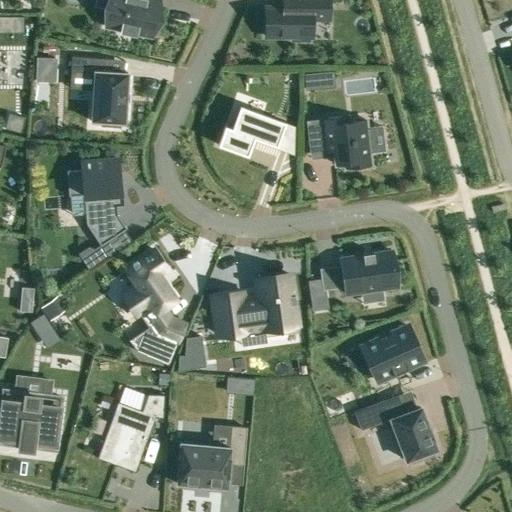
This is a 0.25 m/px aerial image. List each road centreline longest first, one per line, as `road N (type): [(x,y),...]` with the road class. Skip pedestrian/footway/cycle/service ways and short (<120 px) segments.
road 1 (residential): [(227,0),(169,129),(162,154),(167,182),(202,217),(232,227),(388,211),(420,230),(477,428),(476,458),(461,485),(422,511)]
road 2 (residential): [(511,378),(411,0)]
road 3 (residential): [(462,0),(511,168)]
